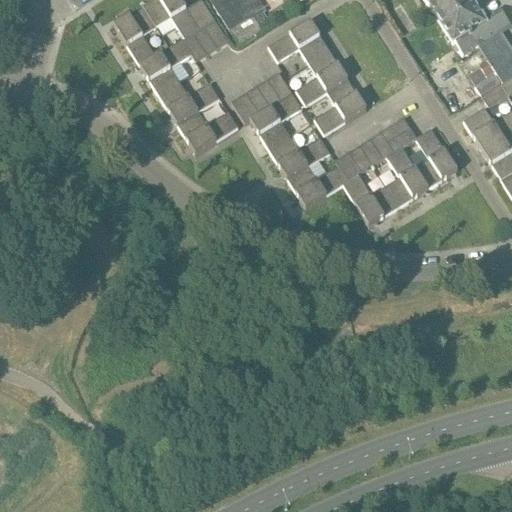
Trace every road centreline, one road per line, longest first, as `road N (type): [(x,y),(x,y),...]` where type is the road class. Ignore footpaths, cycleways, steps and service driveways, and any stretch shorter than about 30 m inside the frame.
road 1 (residential): [(511,258),(375,267),(279,247),(210,215),(88,113),(28,91)]
road 2 (primary): [(511,411),(391,446),(242,511)]
road 3 (residential): [(511,230),(364,0)]
road 4 (primary): [(325,511),(511,448)]
